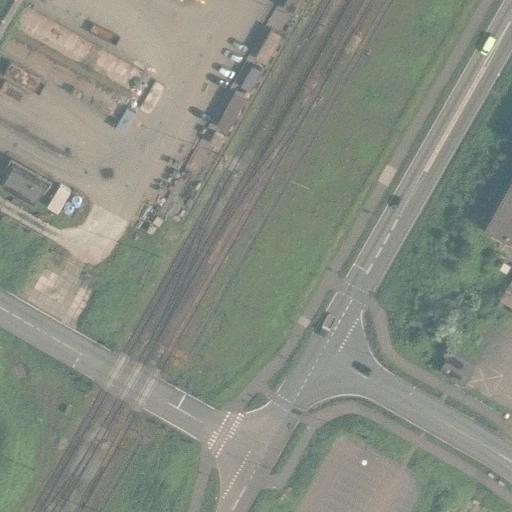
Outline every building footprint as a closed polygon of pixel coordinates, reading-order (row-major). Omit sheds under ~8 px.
[(284,0),(281,5),(291,11),(297,0),(284,0)] [(270,26),(254,55),(264,61),(281,32),(270,26)] [(251,63),(239,84),(248,89),(260,68),(251,63)] [(234,89),(216,124),(227,129),(245,95),(234,89)] [(0,179),(34,199),(34,198),(45,179),(11,160),(0,179)] [(511,170),(482,223),(511,240),(511,170)] [(65,188),(54,182),(42,204),(52,210),(65,188)] [(466,380),(474,358),(448,348),(440,370),(466,380)]
